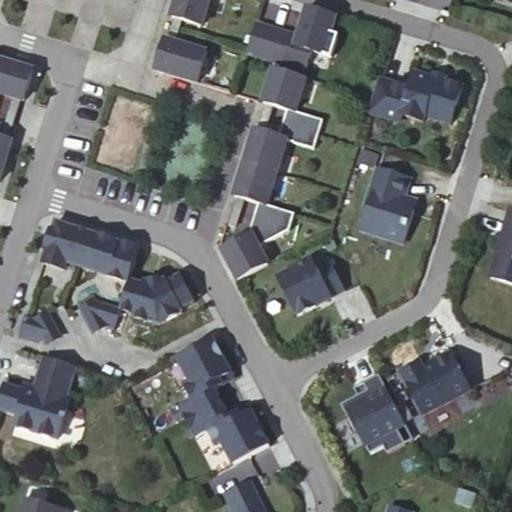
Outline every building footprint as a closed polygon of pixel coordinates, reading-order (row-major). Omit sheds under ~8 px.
[(202,27),(210,0),(177,0),(172,17),(183,21),(202,27)] [(332,58),(339,36),(331,33),(336,17),(307,8),(299,37),(257,24),(248,54),(306,71),(312,52),(332,58)] [(207,53),(176,44),(165,40),(156,70),(198,83),(207,53)] [(0,93),(25,101),(34,71),(28,69),(0,60),(0,93)] [(296,112),(306,79),(274,70),(263,104),(287,111),(283,124),(319,135),(324,121),(296,112)] [(432,78),(445,82),(447,77),(434,72),(432,78)] [(451,125),(463,88),(445,82),(432,78),(415,73),(410,89),(379,80),(369,112),(401,122),(402,116),(424,122),(425,117),(451,125)] [(277,173),(287,141),(315,149),(319,135),(283,124),(280,137),(255,130),(245,164),(277,173)] [(0,180),(12,141),(0,137),(0,180)] [(290,231),(295,214),(267,205),(277,173),(245,164),(235,197),(259,204),(250,233),(251,235),(222,250),(239,281),(269,265),(259,247),(290,231)] [(405,199),(411,179),(378,169),(367,207),(371,209),(365,229),(380,234),(385,238),(405,244),(416,211),(412,209),(414,202),(405,199)] [(511,211),(491,279),(511,285),(511,211)] [(88,232),(56,222),(43,264),(65,270),(68,263),(78,266),(87,270),(98,235),(88,232)] [(140,249),(98,235),(87,270),(95,272),(96,267),(103,270),(106,275),(129,282),(130,280),(140,249)] [(312,261),(278,279),(298,316),(317,306),(315,303),(329,295),(331,298),(345,291),(328,260),(315,267),(312,261)] [(121,309),(135,314),(134,316),(159,324),(182,312),(181,309),(194,302),(179,275),(166,282),(165,279),(155,284),(145,282),(144,285),(130,280),(129,282),(121,309)] [(121,309),(101,303),(97,305),(95,300),(81,308),(81,309),(95,302),(107,327),(114,329),(121,309)] [(81,309),(94,334),(107,327),(95,302),(81,309)] [(35,320),(27,318),(20,339),(36,343),(45,338),(36,321),(49,314),(49,313),(35,320)] [(36,321),(45,338),(58,331),(49,314),(36,321)] [(231,374),(213,339),(177,358),(190,381),(184,384),(192,400),(179,407),(187,422),(219,405),(212,391),(222,385),(220,380),(231,374)] [(402,373),(424,415),(471,390),(451,354),(423,369),(420,363),(402,373)] [(68,397),(77,369),(43,359),(36,385),(34,388),(27,392),(23,391),(5,385),(0,402),(0,410),(18,417),(15,427),(57,440),(63,421),(66,422),(68,418),(64,417),(71,398),(68,397)] [(222,385),(234,379),(231,374),(220,380),(222,385)] [(405,425),(379,375),(364,383),(371,397),(364,401),(360,394),(357,396),(341,404),(354,429),(356,427),(370,454),(383,447),(387,454),(405,444),(397,429),(405,425)] [(26,382),(23,391),(27,392),(34,388),(36,385),(26,382)] [(360,394),(364,401),(371,397),(364,383),(354,388),(357,396),(360,394)] [(269,447),(252,413),(240,418),(237,413),(227,419),(219,405),(187,422),(195,437),(207,430),(216,445),(222,442),(234,466),(269,447)] [(252,413),(249,407),(237,413),(240,418),(252,413)] [(405,425),(397,429),(405,444),(413,440),(405,425)] [(262,511),(248,484),(224,498),(231,511),(262,511)] [(475,495),(460,490),(456,503),(471,508),(475,495)]
